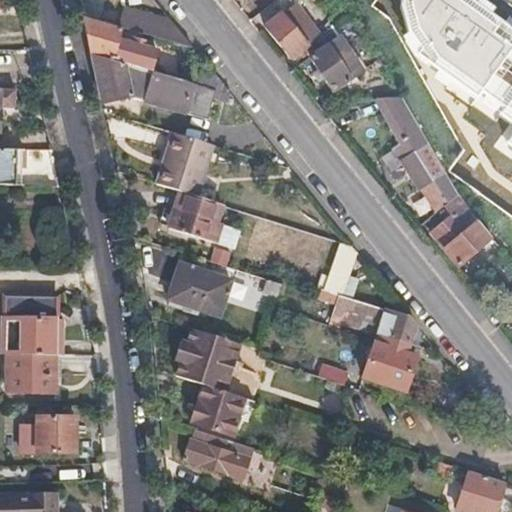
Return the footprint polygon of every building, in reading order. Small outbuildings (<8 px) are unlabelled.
[(481,93),(511,48),(511,31),(469,0),(401,0),(402,2),(409,33),(430,63),(481,93)] [(191,47),(169,18),(129,7),(124,28),(191,47)] [(308,46),(318,32),(308,21),(300,27),(291,16),(285,20),(282,15),(263,31),(288,61),(298,53),(306,62),(307,61),(315,54),(308,46)] [(153,72),(159,50),(142,45),(144,40),(122,34),(124,28),(83,16),(91,55),(153,72)] [(315,54),(335,38),(327,28),(308,46),(315,54)] [(360,67),(336,37),(335,38),(315,54),(307,61),(330,90),(360,67)] [(211,89),(181,80),(153,72),(91,55),(102,104),(135,97),(202,117),(211,89)] [(229,94),(211,71),(186,64),(181,80),(211,89),(229,94)] [(16,104),(16,88),(0,88),(0,115),(0,104),(16,104)] [(456,197),(396,96),(374,96),(399,140),(388,146),(415,191),(417,191),(432,215),(445,206),(456,197)] [(192,195),(208,144),(172,133),(154,183),(180,192),(192,195)] [(0,184),(15,185),(16,149),(0,148),(0,184)] [(29,151),(30,173),(50,173),(49,150),(29,151)] [(217,223),(222,206),(192,195),(180,192),(168,228),(216,244),(222,224),(217,223)] [(457,267),(491,241),(456,197),(445,206),(453,215),(446,221),(443,217),(430,227),(433,231),(430,234),(457,267)] [(342,297),(357,254),(353,249),(338,244),(322,291),(342,297)] [(212,246),(209,261),(226,265),(230,251),(212,246)] [(217,315),(229,281),(177,265),(166,298),(217,315)] [(276,296),(280,285),(264,279),(261,291),(276,296)] [(408,317),(348,299),(342,297),(322,291),(320,290),(317,298),(336,303),(336,306),(334,308),(331,324),(341,326),(341,322),(378,334),(377,341),(407,350),(413,331),(414,325),(408,317)] [(511,315),(511,314),(511,292),(501,302),(511,315)] [(4,297),(4,306),(2,355),(6,355),(54,357),(60,356),(62,322),(55,322),(56,298),(4,297)] [(239,343),(187,328),(185,334),(237,350),(239,343)] [(223,392),(237,350),(185,334),(183,341),(178,339),(172,360),(176,362),(173,376),(206,388),(223,392)] [(404,391),(413,363),(403,360),(407,350),(377,341),(374,340),(362,377),(404,391)] [(54,393),(54,357),(6,355),(5,392),(54,393)] [(319,362),(316,376),(343,383),(346,369),(319,362)] [(232,387),(254,394),(261,375),(239,367),(232,387)] [(231,438),(244,399),(223,392),(206,388),(199,405),(197,407),(192,425),(231,438)] [(73,455),(74,419),(35,418),(35,434),(20,434),(20,454),(73,455)] [(252,459),(212,447),(215,437),(193,430),(183,462),(245,482),(252,459)] [(446,486),(453,466),(435,461),(428,481),(446,486)] [(462,511),(495,511),(504,483),(470,472),(457,510),(462,511)] [(325,494),(328,483),(318,480),(314,490),(325,494)] [(53,511),(54,496),(0,496),(0,511),(53,511)] [(339,511),(341,505),(323,499),(321,504),(325,511),(339,511)]
